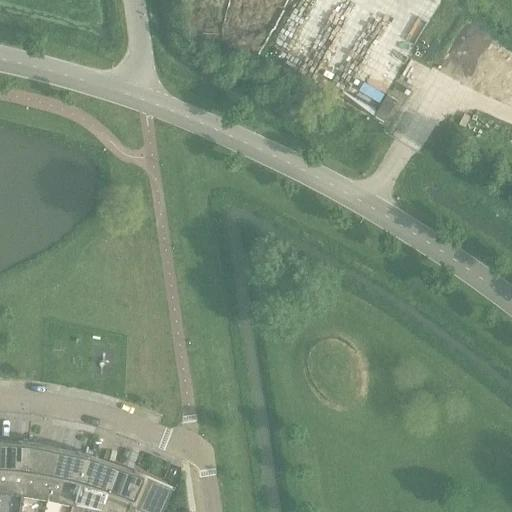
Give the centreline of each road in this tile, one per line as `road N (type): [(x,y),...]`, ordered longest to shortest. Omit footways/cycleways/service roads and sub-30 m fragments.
road 1 (track): [(368,204),(445,89),(511,116)]
road 2 (residential): [(0,399),(93,415),(197,454)]
road 3 (unknown): [(445,89),(282,0)]
road 4 (unclassified): [(147,96),(0,59)]
